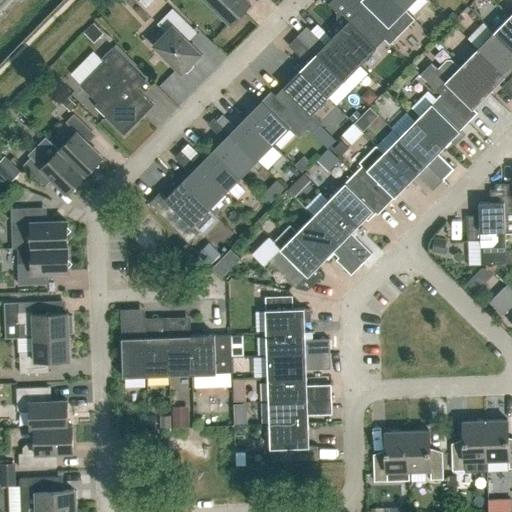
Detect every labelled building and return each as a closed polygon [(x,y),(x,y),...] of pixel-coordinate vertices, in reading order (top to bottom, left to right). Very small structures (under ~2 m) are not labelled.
[(207,0),(231,23),(250,3),(246,0),(207,0)] [(384,39),(390,44),(399,35),(414,19),(406,10),(395,0),(344,0),(353,8),(357,12),(385,39),(384,39)] [(395,0),(406,10),(415,0),(395,0)] [(154,45),(182,73),(201,53),(186,38),(194,29),(173,8),(158,24),(166,32),(154,45)] [(376,48),(376,47),(384,39),(385,39),(357,12),(349,20),(348,20),(332,37),(360,65),(376,48)] [(511,18),(509,16),(493,32),(511,50),(511,18)] [(297,35),(344,81),(360,65),(332,37),(325,44),(306,26),(297,35)] [(505,76),(511,68),(511,50),(493,32),(477,48),(505,76)] [(297,35),(288,45),(307,63),(300,70),(328,97),(344,81),(297,35)] [(142,110),(150,101),(131,83),(140,74),(112,47),(101,59),(103,61),(80,85),(98,102),(95,105),(122,132),(129,126),(131,128),(139,120),(137,118),(143,111),(142,110)] [(489,92),(505,76),(477,48),(461,65),(489,92)] [(489,92),(461,65),(458,67),(451,60),(446,60),(436,70),(437,75),(440,78),(432,85),(432,86),(440,94),(441,94),(464,117),(489,92)] [(322,123),(312,113),(328,97),(300,70),(283,87),(275,95),(271,91),(308,128),(312,132),(322,123)] [(501,88),(511,98),(511,82),(509,80),(501,88)] [(273,144),(290,128),(299,137),(308,128),(271,91),(262,100),(245,117),(273,144)] [(441,94),(440,94),(415,120),(443,147),(469,121),(464,117),(441,94)] [(378,116),(370,108),(355,123),(363,131),(378,116)] [(84,175),(102,157),(84,139),(92,131),(74,114),(66,122),(76,132),(59,150),(84,175)] [(235,127),(222,114),(216,120),(225,128),(229,133),(257,160),(273,144),(245,117),(235,127)] [(214,117),(207,124),(219,135),(225,128),(216,120),(214,117)] [(443,147),(415,120),(399,136),(444,180),(454,169),(438,153),(443,147)] [(229,133),(213,149),(241,177),(257,160),(229,133)] [(433,190),(444,180),(399,136),(383,152),(411,180),(417,174),(433,190)] [(67,193),(84,175),(59,150),(48,139),(23,165),(41,183),(49,175),(67,193)] [(181,151),(192,162),(199,155),(188,144),(181,151)] [(360,162),(363,165),(354,173),(386,205),(395,197),(411,180),(383,152),(377,145),(360,162)] [(197,165),(225,193),(241,177),(213,149),(197,165)] [(185,169),(192,162),(181,151),(174,158),(185,169)] [(0,153),(0,174),(1,175),(13,165),(2,152),(0,153)] [(209,209),(225,193),(197,165),(181,182),(209,209)] [(354,173),(346,182),(329,199),(357,226),(365,218),(368,220),(376,212),(377,214),(386,205),(354,173)] [(199,232),(193,226),(209,209),(181,182),(165,198),(159,192),(148,204),(188,243),(199,232)] [(505,232),(511,232),(511,183),(502,184),(502,189),(503,189),(504,211),(505,232)] [(467,215),(468,241),(481,240),(481,232),(492,231),(498,236),(498,240),(493,246),(480,246),(481,264),(506,263),(505,232),(504,211),(503,189),(502,189),(502,184),(495,184),(495,190),(482,190),(483,202),(479,203),(479,215),(467,215)] [(362,263),(372,253),(351,232),(357,226),(329,199),(313,215),(341,243),(341,242),(362,263)] [(68,246),(67,221),(41,222),(41,207),(11,208),(12,232),(12,248),(17,248),(68,246)] [(325,259),(327,261),(335,253),(338,257),(336,259),(351,274),(362,263),(341,242),(341,243),(313,215),(297,231),(325,259)] [(148,219),(132,228),(141,245),(157,236),(148,219)] [(273,241),(281,248),(280,248),(280,249),(268,261),(296,288),(307,291),(323,275),(316,268),(325,259),(297,231),(290,225),(273,241)] [(209,243),(199,253),(210,264),(220,254),(209,243)] [(18,272),(18,284),(44,283),(43,272),(69,271),(68,246),(17,248),(18,272)] [(511,288),(507,284),(489,302),(503,315),(511,306),(511,305),(511,288)] [(305,331),(305,323),(311,323),(310,308),(304,308),(304,307),(293,308),(292,295),(265,297),(266,309),(265,309),(266,333),(305,331)] [(22,337),(34,337),(69,336),(69,333),(73,333),(72,315),(68,315),(68,312),(42,313),(42,301),(17,302),(18,323),(21,323),(22,337)] [(259,346),(259,329),(248,329),(248,346),(259,346)] [(330,338),(306,339),(305,331),(266,333),(267,355),(306,354),(331,353),(330,338)] [(192,374),(216,373),(232,372),(231,334),(215,334),(191,335),(192,374)] [(191,335),(168,336),(170,375),(192,374),(191,335)] [(34,337),(34,351),(19,352),(20,373),(44,372),(44,360),(70,359),(69,336),(34,337)] [(170,375),(168,336),(145,337),(147,376),(170,375)] [(122,337),(123,377),(147,376),(145,337),(122,337)] [(378,350),(361,351),(361,360),(379,359),(378,350)] [(331,353),(306,354),(267,355),(268,378),(307,377),(307,369),(331,368),(331,353)] [(226,393),(239,394),(239,373),(226,373),(226,393)] [(269,401),(332,399),(332,384),(307,385),(307,377),(268,378),(269,401)] [(68,426),(68,425),(67,400),(44,401),(43,387),(16,388),(17,410),(30,409),(30,428),(34,428),(34,427),(68,426)] [(269,424),(309,422),(308,415),(333,414),(332,399),(269,401),(269,424)] [(247,416),(234,417),(234,426),(248,425),(247,416)] [(511,442),(508,442),(508,419),(485,420),(487,460),(508,459),(509,468),(511,468),(511,442)] [(485,420),(463,421),(464,444),(451,444),(452,470),(465,470),(465,461),(487,460),(485,420)] [(271,448),(271,461),(318,459),(318,445),(309,446),(309,422),(269,424),(270,448),(271,448)] [(72,425),(68,425),(68,426),(34,427),(34,428),(35,444),(26,444),(24,446),(23,447),(22,450),(22,453),(19,453),(19,468),(50,466),(50,452),(73,452),(72,425)] [(430,453),(429,430),(407,431),(408,471),(430,470),(431,479),(443,479),(443,453),(430,453)] [(407,431),(385,431),(386,455),(373,455),(374,481),(387,481),(387,471),(408,471),(407,431)] [(0,473),(15,473),(15,463),(0,463),(0,473)] [(16,485),(15,473),(0,473),(0,483),(0,486),(16,485)] [(22,511),(75,511),(74,490),(47,491),(46,478),(21,479),(22,511)] [(500,511),(501,503),(489,503),(488,511),(500,511)]
